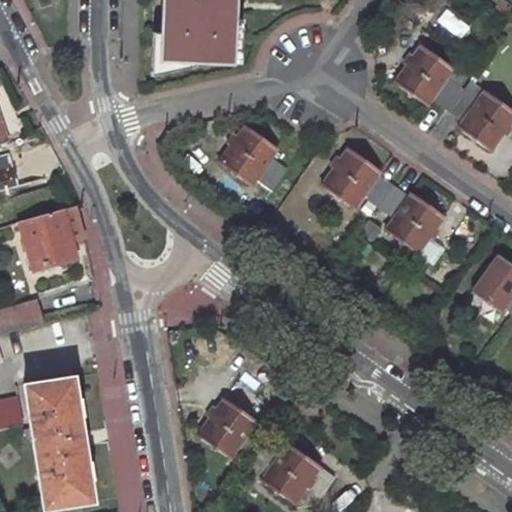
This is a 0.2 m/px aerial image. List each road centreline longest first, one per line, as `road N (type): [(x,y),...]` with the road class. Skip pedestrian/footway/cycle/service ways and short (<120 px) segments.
road 1 (unclassified): [(511,472),(192,240)]
road 2 (unclassified): [(159,511),(137,277)]
road 3 (residential): [(331,87),(113,125)]
road 4 (residential): [(331,87),(511,215)]
road 5 (unclassified): [(71,148),(98,196),(119,264),(137,277)]
road 6 (unclassified): [(0,20),(71,148)]
road 7 (unclassified): [(192,240),(147,188),(113,125)]
road 8 (unclassified): [(113,125),(103,0)]
